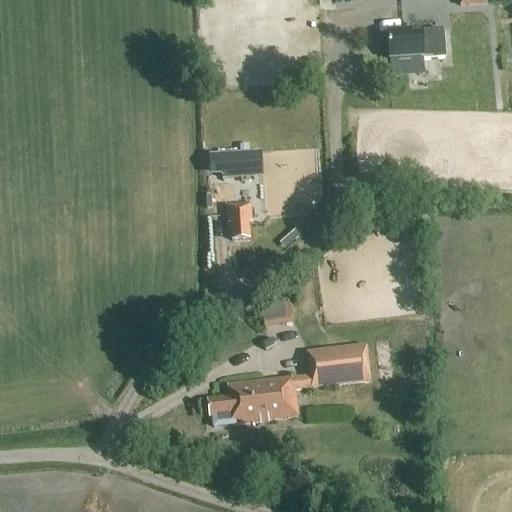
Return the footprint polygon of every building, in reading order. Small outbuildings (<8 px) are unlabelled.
[(458,0),(459,8),(487,6),(486,0),(458,0)] [(387,35),(390,83),(424,80),(422,58),(422,50),(438,48),(451,48),(450,33),(437,33),(437,32),(421,33),(387,35)] [(253,155),(209,158),(210,176),(221,175),(222,181),(254,179),(253,155)] [(248,225),(251,225),(250,207),(227,208),(228,226),(231,226),(232,242),(249,241),(248,225)] [(265,307),(268,325),(298,321),(296,302),(265,307)] [(227,397),(206,399),(207,417),(212,416),(213,429),(297,420),(297,418),(294,393),(362,385),(359,355),(307,362),(309,378),(226,386),(227,397)]
